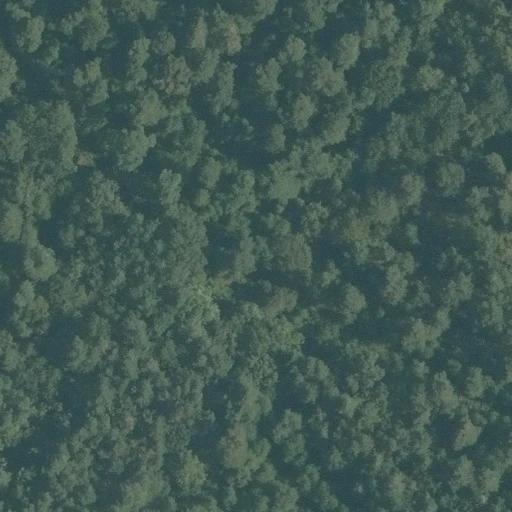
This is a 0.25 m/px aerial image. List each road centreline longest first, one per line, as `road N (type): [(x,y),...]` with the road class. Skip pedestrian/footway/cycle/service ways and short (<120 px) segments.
road 1 (track): [(0,57),(175,277),(242,345)]
road 2 (track): [(242,345),(416,85)]
road 3 (track): [(242,345),(497,511)]
road 4 (track): [(242,345),(363,511)]
road 5 (track): [(242,345),(156,511)]
